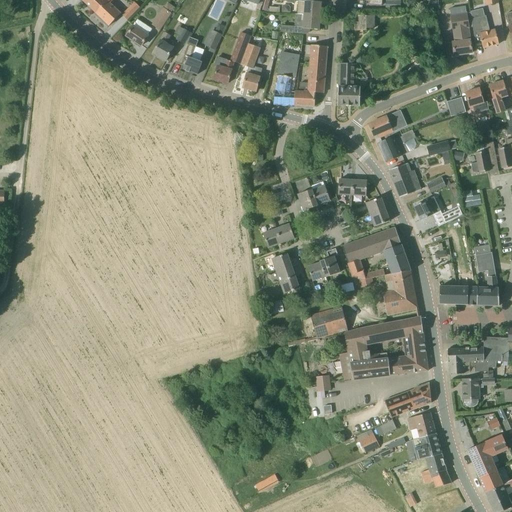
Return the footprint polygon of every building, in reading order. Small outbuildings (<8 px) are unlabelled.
[(81,0),(95,13),(107,1),(106,0),(81,0)] [(106,0),(107,1),(95,13),(109,26),(121,13),(110,3),(113,0),(106,0)] [(321,2),(305,1),(298,1),(297,14),(304,15),(322,16),(323,8),(321,8),(321,2)] [(134,2),(122,15),(128,21),(140,7),(134,2)] [(454,56),(472,53),(469,30),(467,14),(466,6),(450,8),(451,16),(455,42),(452,43),(454,56)] [(159,30),(171,13),(164,8),(163,7),(152,25),(159,30)] [(322,16),(304,15),(303,29),(319,30),(320,24),(322,24),(322,16)] [(354,31),(366,31),(366,28),(366,16),(354,16),(354,31)] [(486,16),(484,16),(473,19),(471,19),(475,43),(481,41),(483,48),(498,44),(495,30),(490,31),(486,16)] [(148,36),(152,30),(137,20),(133,26),(126,36),(141,46),(148,36)] [(218,24),(214,31),(221,35),(225,27),(218,24)] [(293,33),(294,26),(281,25),(280,32),(293,33)] [(184,44),(190,33),(183,29),(177,39),(184,44)] [(214,50),(221,35),(212,30),(205,45),(214,50)] [(241,64),(248,44),(251,36),(241,32),(230,61),(227,60),(224,68),(217,66),(214,79),(228,84),(234,62),(241,64)] [(166,43),(170,36),(165,33),(161,40),(153,54),(166,61),(174,48),(166,43)] [(189,38),(174,63),(184,66),(183,70),(185,71),(189,73),(189,72),(197,75),(202,63),(191,59),(198,41),(189,38)] [(256,92),(262,69),(254,66),(260,48),(248,44),(241,64),(248,67),(247,74),(246,74),(242,88),(256,92)] [(324,93),(327,47),(311,45),(308,83),(301,82),(300,92),(296,91),(294,105),(314,107),(315,92),(324,93)] [(294,105),(296,91),(293,91),(298,64),(281,62),(275,91),(273,104),(294,105)] [(360,106),(360,97),(360,87),(355,87),(356,64),(339,63),(338,106),(360,106)] [(495,114),(503,111),(502,106),(500,98),(507,96),(503,81),(489,85),(493,100),(491,101),(495,114)] [(478,113),(475,105),(483,103),(479,88),(465,93),(470,107),(472,115),(478,113)] [(461,98),(447,102),(450,116),(465,112),(461,98)] [(379,138),(399,129),(393,114),(369,124),(374,136),(378,134),(379,138)] [(461,117),(454,119),(456,127),(464,125),(461,117)] [(477,126),(476,126),(469,127),(469,128),(471,138),(480,136),(477,126)] [(481,136),(491,132),(489,127),(481,129),(479,129),(481,136)] [(404,143),(416,138),(412,130),(401,135),(402,137),(395,140),(393,137),(377,143),(386,163),(402,156),(409,153),(404,143)] [(502,168),(511,167),(510,160),(511,160),(511,138),(506,140),(507,147),(499,149),(502,168)] [(429,156),(450,150),(448,142),(448,141),(427,147),(429,156)] [(489,171),(488,165),(497,163),(493,142),(483,144),(485,152),(476,153),(478,162),(471,164),(473,172),(479,171),(480,173),(489,171)] [(455,151),(453,160),(462,162),(464,153),(455,151)] [(411,172),(408,163),(389,170),(396,188),(400,197),(421,190),(414,170),(411,172)] [(443,181),(441,177),(426,184),(430,193),(450,184),(448,178),(443,181)] [(352,195),(353,180),(339,179),(338,194),(352,195)] [(366,196),(367,181),(353,180),(352,195),(366,196)] [(456,183),(447,187),(453,199),(451,210),(458,206),(460,205),(456,183)] [(321,203),(330,200),(325,185),(315,188),(321,203)] [(313,208),(317,206),(317,205),(321,203),(315,188),(307,191),(313,208)] [(302,218),(311,215),(309,209),(313,208),(307,191),(298,194),(303,210),(299,212),(302,218)] [(421,220),(430,216),(440,211),(434,196),(414,206),(421,220)] [(370,215),(385,209),(381,197),(366,203),(370,215)] [(451,210),(442,214),(446,223),(462,215),(458,206),(451,210)] [(374,227),(390,221),(385,209),(370,215),(374,227)] [(281,243),(294,238),(289,224),(276,229),(281,243)] [(372,285),(371,282),(373,282),(372,278),(384,275),(385,281),(412,277),(411,270),(395,227),(342,246),(348,263),(347,264),(355,287),(358,287),(358,288),(372,285)] [(268,248),(281,243),(276,229),(263,234),(268,248)] [(331,274),(340,271),(335,256),(338,255),(336,248),(327,252),(329,258),(325,259),(331,274)] [(275,271),(291,265),(287,253),(271,259),(275,271)] [(492,253),(488,253),(475,256),(478,272),(487,271),(487,276),(496,277),(492,253)] [(510,263),(511,254),(499,254),(499,263),(510,263)] [(322,278),(331,274),(325,259),(320,261),(320,262),(317,264),(322,278)] [(313,281),(322,278),(317,264),(307,267),(313,281)] [(279,282),(295,277),(291,265),(275,271),(279,282)] [(499,288),(498,288),(496,277),(487,276),(487,288),(477,287),(477,305),(498,306),(499,306),(499,288)] [(284,294),(299,289),(295,277),(279,282),(284,294)] [(418,310),(412,277),(385,281),(386,282),(392,281),(394,290),(383,292),(387,316),(416,310),(417,310),(418,310)] [(459,305),(460,287),(441,286),(440,286),(440,304),(441,304),(459,305)] [(477,305),(477,287),(475,287),(460,287),(459,305),(467,305),(468,305),(477,305),(476,305),(477,305)] [(270,314),(282,311),(280,301),(267,304),(270,314)] [(317,339),(348,331),(341,307),(310,316),(317,339)] [(344,380),(353,379),(353,380),(428,371),(421,317),(419,317),(419,316),(418,316),(418,317),(344,333),(348,353),(339,355),(344,380)] [(508,362),(508,350),(509,338),(484,337),(484,347),(484,360),(489,361),(488,367),(496,368),(496,361),(508,362)] [(489,361),(484,360),(484,347),(469,348),(469,347),(465,347),(465,349),(466,367),(470,367),(470,366),(475,366),(475,372),(488,371),(488,367),(489,361)] [(466,367),(465,349),(447,350),(448,362),(450,362),(451,375),(463,374),(463,367),(466,367)] [(331,390),(329,375),(316,376),(317,391),(331,390)] [(495,385),(494,379),(462,380),(463,399),(464,399),(464,402),(466,405),(469,407),(472,407),(475,405),(476,402),(476,398),(478,398),(477,384),(482,384),(483,386),(495,385)] [(413,410),(427,404),(431,403),(429,383),(428,383),(414,388),(414,389),(406,392),(413,410)] [(394,420),(393,417),(413,410),(406,392),(384,400),(389,414),(379,418),(382,425),(393,420),(394,420)] [(331,406),(323,406),(324,414),(331,414),(331,406)] [(271,425),(294,419),(291,408),(268,414),(271,422),(271,425)] [(407,419),(410,430),(416,429),(419,438),(436,435),(436,433),(435,433),(430,413),(407,419)] [(491,430),(500,426),(497,418),(487,422),(491,430)] [(396,429),(393,421),(393,420),(382,425),(381,426),(384,434),(396,429)] [(373,434),(359,441),(365,453),(379,446),(373,434)] [(442,455),(436,435),(419,438),(412,439),(413,439),(412,440),(411,440),(417,461),(425,459),(425,458),(442,455)] [(479,478),(497,471),(496,468),(490,457),(508,450),(502,435),(467,450),(479,478)] [(389,450),(406,443),(403,438),(387,445),(389,450)] [(433,481),(436,487),(451,483),(451,482),(446,471),(446,470),(442,455),(425,458),(425,459),(428,470),(420,473),(424,484),(433,481)] [(503,485),(502,484),(501,482),(497,471),(479,478),(485,493),(503,485)] [(255,485),(259,493),(279,482),(275,474),(255,485)] [(511,479),(502,484),(503,485),(485,493),(493,511),(500,511),(511,507),(511,505),(507,496),(511,493),(511,489),(511,488),(511,479)] [(408,495),(406,491),(402,493),(410,507),(417,504),(411,493),(408,495)]
